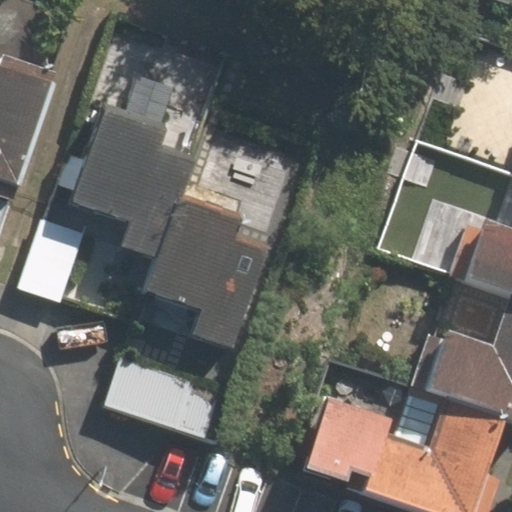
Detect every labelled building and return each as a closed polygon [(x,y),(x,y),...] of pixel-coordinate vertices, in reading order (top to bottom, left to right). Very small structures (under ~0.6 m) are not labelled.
[(0,185),(12,189),(47,84),(0,68),(0,185)] [(99,107),(67,212),(118,227),(111,251),(150,263),(169,197),(179,165),(150,157),(159,125),(99,107)] [(150,263),(139,302),(190,317),(183,341),(221,353),(250,255),(221,247),(231,215),(169,197),(150,263)] [(80,231),(43,218),(20,286),(56,298),(80,231)] [(511,300),(511,234),(485,224),(463,283),(504,298),(511,300)] [(499,419),(511,424),(511,300),(504,298),(486,348),(436,330),(415,389),(442,399),(499,419)] [(170,435),(184,396),(116,370),(102,410),(170,435)] [(353,489),(416,511),(465,511),(499,419),(442,399),(424,449),(375,431),(353,489)]
